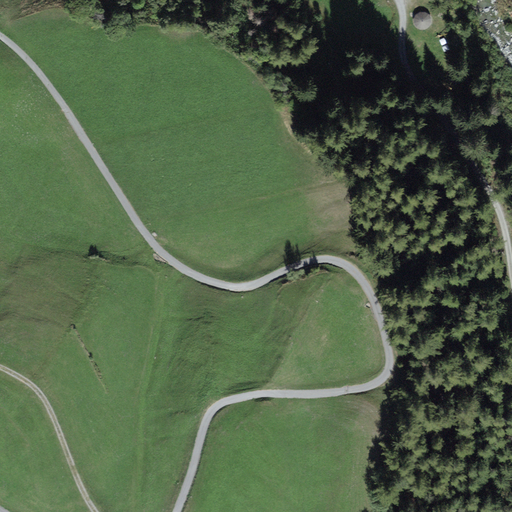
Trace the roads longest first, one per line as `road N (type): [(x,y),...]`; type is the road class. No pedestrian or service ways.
road 1 (track): [(176,511),(216,407),(252,395),(372,385),(390,362),(380,318),(367,286),(332,260),(253,286),(190,274),(147,237),(47,83),(0,35)]
road 2 (track): [(398,0),(405,63),(497,199),(511,260)]
